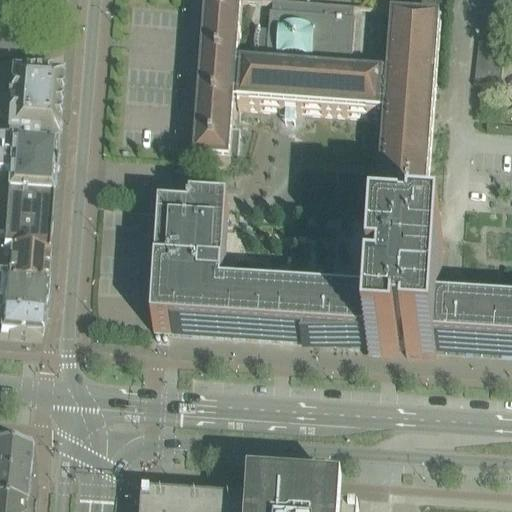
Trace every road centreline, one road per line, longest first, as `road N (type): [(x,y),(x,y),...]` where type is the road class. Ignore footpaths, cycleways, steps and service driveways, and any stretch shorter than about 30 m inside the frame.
road 1 (tertiary): [(511,426),(75,392)]
road 2 (tertiary): [(91,438),(511,465)]
road 3 (unclassified): [(75,392),(69,317),(94,0)]
